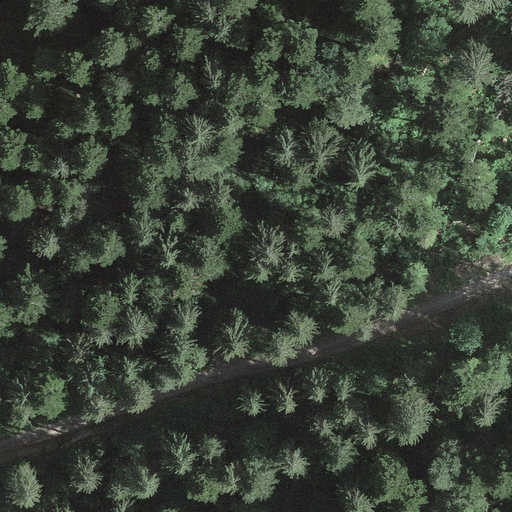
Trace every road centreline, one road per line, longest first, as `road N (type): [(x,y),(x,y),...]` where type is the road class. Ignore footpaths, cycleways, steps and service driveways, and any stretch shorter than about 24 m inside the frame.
road 1 (track): [(493,0),(0,270)]
road 2 (track): [(511,265),(315,354),(245,367),(0,450)]
